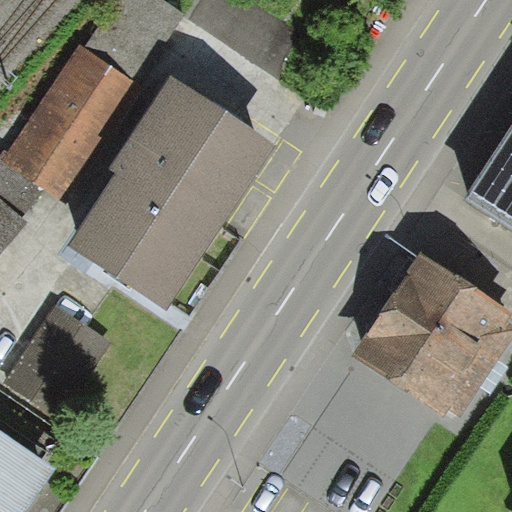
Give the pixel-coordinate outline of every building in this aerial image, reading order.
[(183,13),(164,0),(118,0),(10,164),(61,198),(183,13)] [(266,149),(167,85),(64,241),(163,306),(266,149)] [(511,135),(457,220),(511,255),(511,135)] [(505,319),(417,268),(366,355),(455,406),(505,319)] [(99,349),(48,318),(19,363),(70,395),(99,349)] [(0,511),(16,511),(46,469),(0,438),(0,511)]
